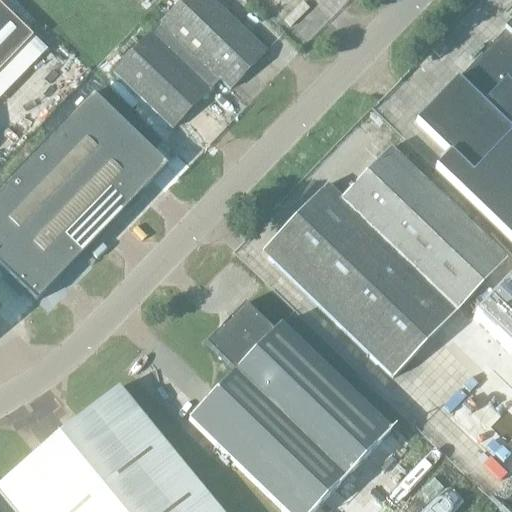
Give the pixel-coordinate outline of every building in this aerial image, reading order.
[(209,0),(183,0),(162,23),(221,80),(220,81),(230,90),(265,54),(209,0)] [(0,69),(31,38),(0,7),(0,69)] [(221,80),(162,23),(113,73),(172,131),(220,81),(221,80)] [(457,80),(415,123),(449,155),(435,170),(511,244),(511,24),(505,32),(506,33),(459,82),(457,80)] [(167,168),(92,95),(0,191),(0,270),(35,306),(167,168)] [(262,254),(392,380),(507,261),(390,150),(341,201),(327,187),(262,254)] [(511,278),(472,320),(511,357),(511,278)] [(311,511),(389,431),(324,369),(279,326),(273,332),(245,305),(206,345),(235,373),(188,421),(282,511),(311,511)] [(217,511),(117,389),(0,484),(0,495),(13,511),(217,511)] [(418,450),(389,469),(404,492),(390,501),(396,511),(407,511),(443,489),(418,450)]
